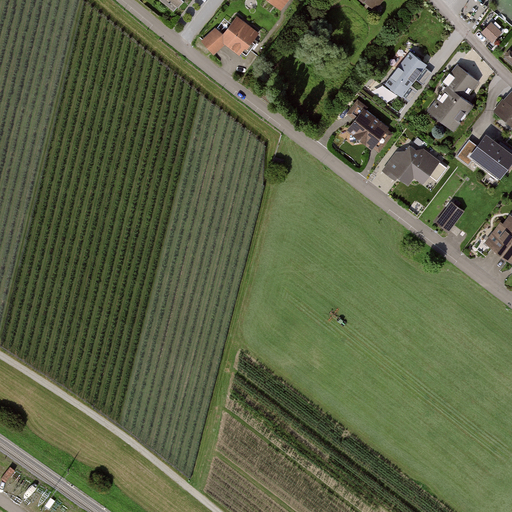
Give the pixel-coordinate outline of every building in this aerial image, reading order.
[(162,0),(176,11),(185,0),(162,0)] [(386,0),(358,0),(377,13),(386,0)] [(225,43),(240,54),(257,33),(236,18),(224,34),(218,29),(205,41),(214,52),(225,43)] [(492,23),(484,32),(492,40),(500,31),(492,23)] [(410,51),(385,84),(409,102),(417,92),(410,87),(416,79),(423,85),(432,72),(425,67),(428,64),(410,51)] [(479,81),(457,65),(443,83),(447,85),(427,110),(454,131),(474,105),(466,99),(479,81)] [(511,92),(496,112),(511,124),(511,92)] [(357,120),(350,130),(357,135),(358,142),(365,141),(372,147),(386,128),(364,111),(367,107),(358,100),(348,113),(357,120)] [(406,138),(383,171),(422,198),(445,165),(406,138)] [(511,161),(511,156),(488,139),(481,149),(470,140),(457,157),(469,165),(472,161),(498,180),(511,161)] [(438,224),(449,232),(464,212),(452,204),(438,224)] [(511,215),(506,212),(484,243),(511,262),(511,215)]
